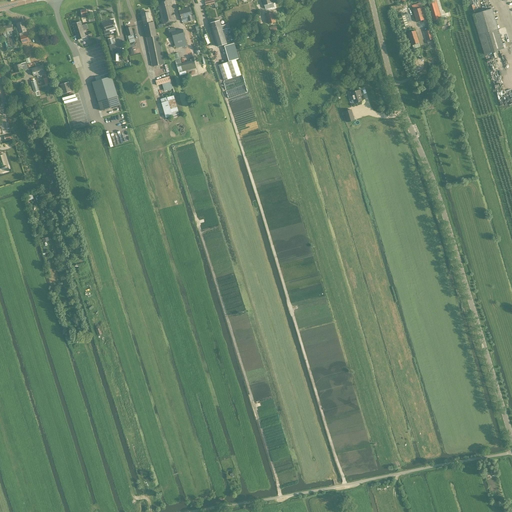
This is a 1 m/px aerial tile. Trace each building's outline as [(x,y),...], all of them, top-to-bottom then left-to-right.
[(170,0),(167,0),(160,2),(158,3),(164,24),(176,20),(170,0)] [(184,9),(179,11),(181,18),(187,17),(188,20),(188,21),(189,21),(193,20),(195,19),(194,15),(191,16),(189,8),(185,9),(184,9)] [(421,8),(413,10),(416,22),(425,20),(421,8)] [(484,54),(504,48),(492,9),(472,15),(484,54)] [(149,12),(142,13),(144,23),(151,22),(149,12)] [(272,12),(266,14),(268,24),(275,22),(273,12),(272,12)] [(404,15),(397,17),(400,24),(407,22),(411,21),(409,13),(404,15)] [(113,20),(104,23),(105,29),(104,29),(105,34),(110,33),(109,30),(116,28),(113,20)] [(16,24),(20,36),(23,43),(29,41),(27,34),(23,21),(16,24)] [(220,21),(210,24),(217,47),(227,44),(224,34),(222,30),(224,29),(227,29),(226,25),(221,26),(220,21)] [(78,40),(86,37),(81,22),(73,24),(78,40)] [(151,22),(144,23),(146,37),(156,35),(154,22),(151,22)] [(12,24),(0,26),(1,32),(3,32),(4,35),(12,34),(12,31),(13,31),(12,24)] [(427,30),(424,31),(427,41),(426,41),(428,44),(430,44),(430,45),(433,44),(432,43),(434,42),(433,39),(430,29),(431,29),(430,26),(426,27),(427,30)] [(135,41),(133,34),(131,27),(126,29),(128,36),(130,43),(135,41)] [(175,31),(171,32),(176,49),(187,45),(183,29),(175,31)] [(406,47),(419,43),(416,31),(402,35),(406,47)] [(12,34),(4,35),(7,49),(15,47),(12,34)] [(156,35),(146,37),(152,66),(164,64),(159,35),(156,35)] [(267,42),(265,35),(252,39),(253,44),(262,41),(263,44),(267,42)] [(234,43),(224,46),(228,62),(239,58),(234,43)] [(236,60),(218,65),(223,81),(241,75),(236,60)] [(21,64),(14,66),(15,72),(16,73),(23,71),(21,64)] [(431,75),(443,72),(441,65),(429,68),(431,75)] [(32,69),(34,76),(37,75),(38,78),(42,77),(41,74),(44,73),(42,66),(32,69)] [(101,111),(120,105),(111,76),(92,82),(101,111)] [(157,85),(170,81),(169,77),(156,81),(157,85)] [(63,94),(71,91),(69,82),(60,85),(63,94)] [(354,103),(362,101),(360,95),(361,94),(360,90),(351,93),(354,103)] [(161,103),(166,118),(179,114),(174,95),(167,97),(160,99),(162,103),(161,103)] [(347,122),(354,120),(351,110),(344,112),(347,122)]
